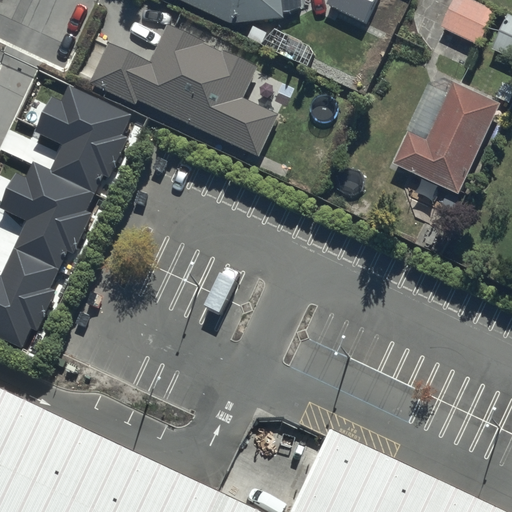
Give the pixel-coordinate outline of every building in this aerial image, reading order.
[(185,0),(234,24),(287,19),(287,12),(306,10),(305,0),(185,0)] [(382,0),(335,0),(330,10),(369,29),(382,0)] [(498,11),(475,0),(455,0),(443,27),(481,46),(498,11)] [(511,14),(510,13),(494,49),(511,57),(511,14)] [(154,62),(149,60),(151,55),(126,43),(124,48),(112,42),(93,83),(139,104),(141,100),(262,158),(283,115),(247,98),(263,64),(229,47),(226,54),(207,44),(208,40),(172,23),(154,62)] [(256,26),(251,37),(309,68),(319,49),(278,27),(274,35),(256,26)] [(463,194),(503,105),(450,80),(433,85),(398,165),(463,194)] [(129,115),(67,86),(60,102),(51,98),(35,132),(62,144),(49,170),(95,192),(102,175),(109,178),(128,138),(121,134),(129,115)] [(95,192),(49,170),(32,162),(25,177),(16,172),(0,204),(0,207),(27,221),(15,247),(59,268),(67,251),(73,254),(92,214),(85,211),(95,192)] [(59,268),(15,247),(2,275),(0,274),(0,336),(22,347),(31,328),(36,331),(55,291),(50,288),(59,268)] [(288,511),(262,511),(0,385),(0,511),(509,511),(330,426),(288,511)]
